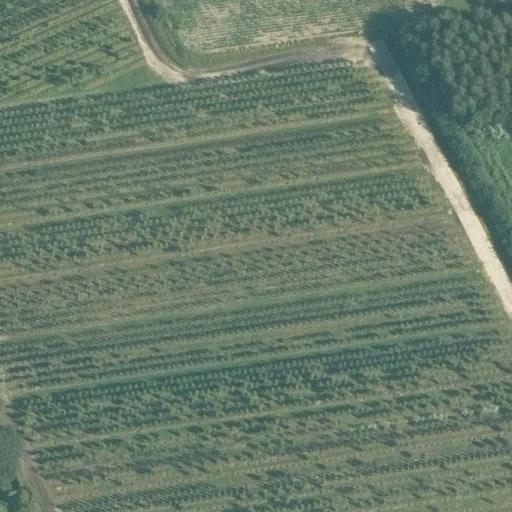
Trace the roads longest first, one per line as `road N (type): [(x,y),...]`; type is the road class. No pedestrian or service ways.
road 1 (track): [(511,300),(380,50),(0,102)]
road 2 (track): [(0,393),(50,511)]
